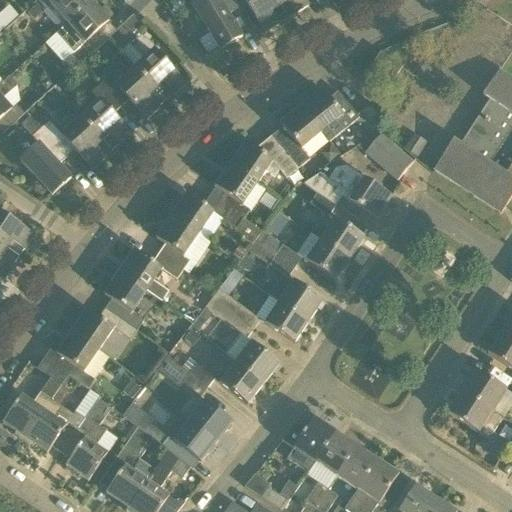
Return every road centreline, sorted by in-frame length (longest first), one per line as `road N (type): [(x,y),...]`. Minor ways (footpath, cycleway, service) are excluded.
road 1 (unclassified): [(299,372),(415,216),(432,216),(471,238),(505,268)]
road 2 (unclassified): [(230,110),(415,6)]
road 3 (unclassified): [(395,438),(505,268)]
road 4 (unclassified): [(103,254),(230,110)]
road 5 (unclassified): [(198,511),(299,372)]
road 6 (unclassified): [(0,381),(103,254)]
road 7 (unclassified): [(230,110),(155,0)]
road 8 (unclassified): [(506,511),(395,438)]
road 9 (unclassified): [(103,254),(0,183)]
